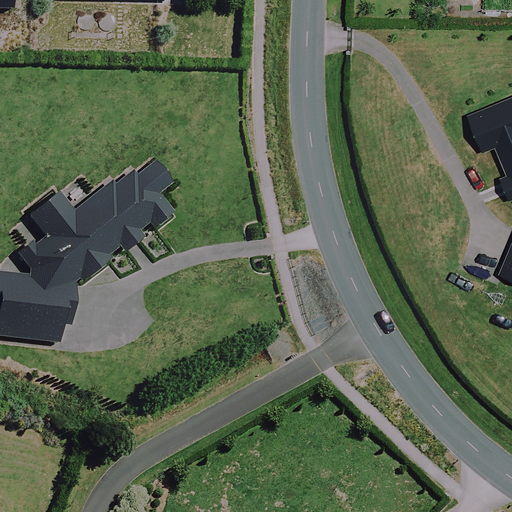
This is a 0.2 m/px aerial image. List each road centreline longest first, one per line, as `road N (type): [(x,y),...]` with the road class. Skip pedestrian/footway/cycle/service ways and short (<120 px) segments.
road 1 (residential): [(377,322),(145,458),(95,511)]
road 2 (tertiary): [(311,0),(315,151),(352,274),(377,322)]
road 3 (tertiary): [(377,322),(435,400),(511,474)]
